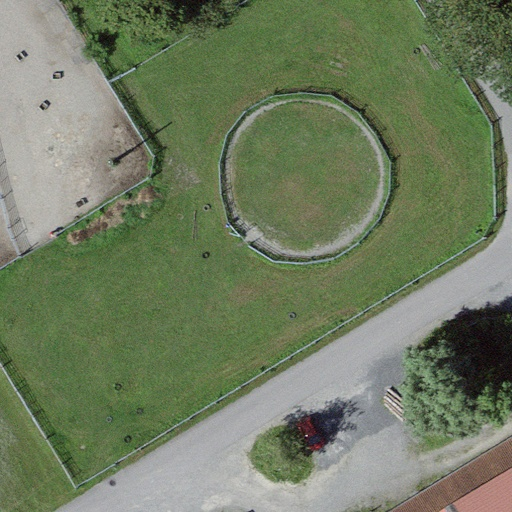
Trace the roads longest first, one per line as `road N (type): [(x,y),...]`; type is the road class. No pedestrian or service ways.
road 1 (track): [(96,511),(511,251)]
road 2 (track): [(440,0),(511,119)]
